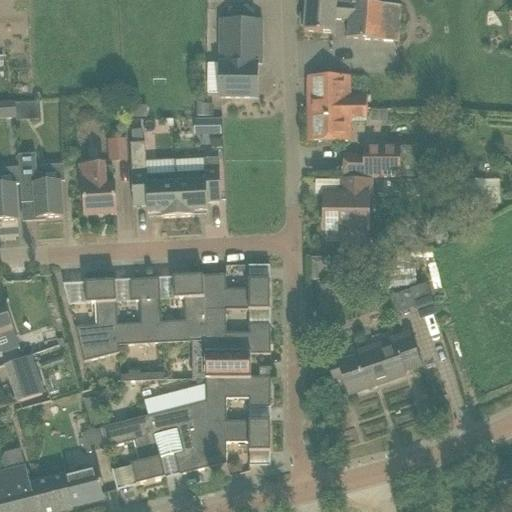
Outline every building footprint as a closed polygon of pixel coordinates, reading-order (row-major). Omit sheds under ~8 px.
[(349,22),(347,39),(400,43),(402,0),(353,0),(354,3),(350,3),(350,4),(337,3),(337,2),(307,0),(304,33),(334,35),(335,21),(349,22)] [(220,22),(220,99),(258,100),(258,65),(262,65),(263,22),(254,22),(254,10),(229,10),(228,22),(220,22)] [(367,124),(367,110),(367,97),(350,97),(349,79),(308,79),(309,141),(350,141),(350,124),(367,124)] [(0,119),(39,118),(39,101),(0,102),(0,119)] [(220,121),(195,121),(195,135),(221,135),(220,121)] [(143,144),(143,131),(131,132),(132,145),(143,144)] [(127,139),(108,141),(109,163),(129,162),(127,139)] [(162,220),(178,219),(176,175),(147,177),(146,144),(143,144),(132,145),(131,145),(134,208),(148,207),(148,216),(162,216),(162,220)] [(365,147),(365,178),(399,178),(399,155),(385,155),(385,147),(365,147)] [(18,157),(22,205),(36,204),(37,220),(63,218),(60,183),(43,184),(43,175),(37,175),(36,156),(18,157)] [(205,174),(176,175),(178,219),(194,218),(194,214),(208,213),(208,204),(221,203),(219,160),(204,160),(205,174)] [(450,163),(450,165),(451,182),(472,181),(471,162),(450,163)] [(85,201),(86,217),(116,215),(113,168),(108,168),(108,167),(104,168),(104,166),(80,168),(82,202),(85,201)] [(368,183),(343,183),(343,197),(325,197),(325,231),(328,231),(328,239),(343,240),(343,244),(359,244),(359,225),(368,225),(368,183)] [(0,222),(18,221),(15,185),(0,186),(0,222)] [(227,276),(205,277),(206,312),(227,312),(271,312),(271,311),(270,311),(270,281),(249,282),(249,291),(227,291),(227,276)] [(185,323),(162,324),(163,345),(206,343),(206,312),(205,277),(173,279),(174,301),(183,300),(185,323)] [(119,347),(163,345),(162,324),(160,280),(129,282),(130,303),(139,303),(141,325),(118,327),(119,347)] [(85,284),(87,306),(96,305),(97,327),(75,328),(84,364),(120,355),(119,347),(118,327),(116,282),(114,282),(115,283),(85,284)] [(400,325),(436,315),(428,284),(391,294),(400,325)] [(0,336),(13,332),(3,304),(0,304),(0,336)] [(271,356),(271,326),(249,325),(249,334),(226,334),(227,312),(206,312),(206,343),(206,356),(251,356),(271,356)] [(404,373),(420,368),(409,335),(392,341),(394,346),(329,368),(334,383),(344,380),(349,396),(406,377),(404,373)] [(37,356),(7,361),(14,402),(44,397),(37,356)] [(251,379),(251,356),(206,356),(206,379),(251,379)] [(259,369),(259,379),(271,379),(271,369),(259,369)] [(206,379),(206,403),(206,423),(227,423),(227,403),(249,404),(249,409),(271,409),(271,379),(259,379),(251,379),(206,379)] [(179,477),(206,470),(206,423),(206,403),(150,417),(155,438),(177,432),(183,454),(174,456),(179,477)] [(101,430),(107,450),(135,443),(140,464),(131,467),(137,487),(165,480),(165,481),(166,480),(161,460),(155,438),(150,417),(101,430)] [(227,423),(206,423),(206,470),(227,465),(227,445),(249,444),(249,453),(271,453),(271,424),(271,423),(227,423)] [(0,511),(14,511),(9,491),(30,485),(21,451),(6,455),(2,461),(4,470),(8,469),(9,473),(0,475),(0,511)] [(511,467),(493,472),(502,506),(511,502),(511,467)] [(35,484),(42,511),(72,511),(73,511),(72,510),(104,502),(100,488),(104,487),(102,482),(99,483),(96,469),(35,484)] [(42,511),(35,484),(30,485),(9,491),(14,511),(42,511)]
